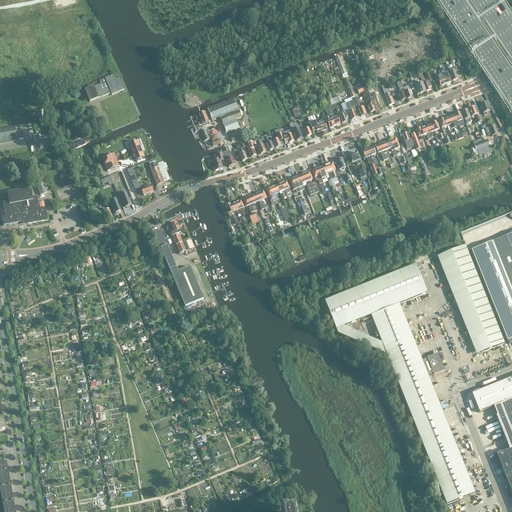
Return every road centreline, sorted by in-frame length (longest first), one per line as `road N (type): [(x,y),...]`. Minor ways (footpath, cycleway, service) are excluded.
road 1 (tertiary): [(27,255),(466,89)]
road 2 (tertiary): [(34,511),(1,328)]
road 3 (unclassified): [(506,511),(459,395)]
